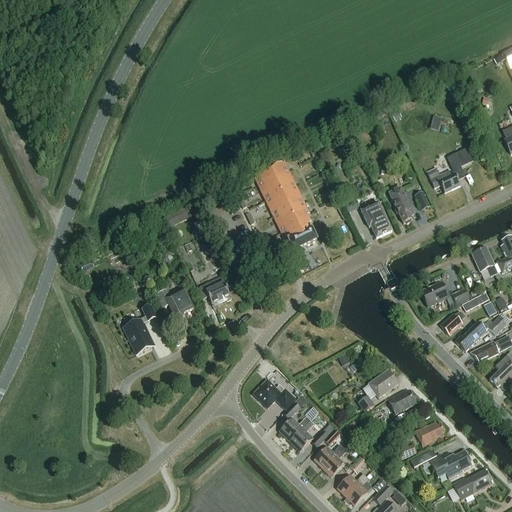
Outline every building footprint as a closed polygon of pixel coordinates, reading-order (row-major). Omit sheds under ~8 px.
[(509,71),(511,69),(511,51),(502,56),(509,71)] [(453,82),(443,85),(446,96),(456,93),(453,82)] [(492,102),(483,99),(482,106),(490,108),(492,102)] [(391,117),(394,123),(400,120),(397,114),(391,117)] [(433,118),(429,131),(437,133),(441,120),(433,118)] [(505,141),(503,142),(510,157),(511,155),(511,129),(502,134),(505,141)] [(448,160),(457,169),(470,163),(465,152),(448,160)] [(309,216),(283,164),(253,179),(285,244),(287,243),(293,255),(316,244),(310,232),(308,227),(310,226),(306,217),(309,216)] [(436,172),(436,171),(426,175),(434,191),(440,188),(444,196),(460,188),(453,175),(452,176),(450,173),(439,179),(436,172)] [(410,220),(413,218),(400,191),(388,196),(395,211),(394,213),(396,216),(398,217),(402,226),(404,226),(406,227),(410,225),(410,223),(411,222),(410,220)] [(413,197),(422,213),(429,210),(421,193),(413,197)] [(355,201),(344,206),(348,216),(359,210),(355,201)] [(391,234),(378,205),(360,213),(368,231),(370,230),(376,241),(391,234)] [(163,216),(167,228),(184,223),(180,211),(163,216)] [(511,273),(511,272),(511,243),(510,239),(501,244),(503,248),(500,249),(505,260),(496,264),(501,276),(511,271),(511,273)] [(486,251),(476,255),(471,257),(479,275),(486,272),(490,280),(497,276),(493,268),(486,251)] [(239,267),(241,271),(252,266),(250,262),(239,267)] [(262,264),(263,267),(266,273),(270,272),(266,265),(265,262),(262,264)] [(221,280),(208,286),(197,291),(203,302),(207,300),(211,307),(229,298),(221,280)] [(448,300),(441,285),(420,295),(427,310),(448,300)] [(465,291),(450,297),(455,308),(469,302),(465,291)] [(169,300),(166,292),(155,297),(162,311),(168,308),(176,324),(184,320),(182,317),(193,311),(184,293),(169,300)] [(464,314),(477,308),(488,302),(485,295),(461,307),(464,314)] [(502,301),(494,304),(499,314),(506,310),(502,301)] [(150,308),(141,312),(147,325),(156,320),(150,309),(150,308)] [(458,324),(463,320),(458,315),(454,319),(452,318),(440,329),(449,338),(461,327),(458,324)] [(477,326),(469,334),(463,340),(461,338),(455,345),(464,355),(477,343),(485,334),(484,333),(487,331),(495,338),(506,327),(499,319),(491,326),(488,323),(484,327),(484,326),(480,329),(477,326)] [(143,327),(127,334),(131,342),(129,344),(136,358),(151,351),(149,347),(152,345),(143,327)] [(504,352),(511,348),(511,347),(507,338),(493,346),(493,345),(470,356),(479,365),(498,356),(498,355),(504,352)] [(337,360),(341,367),(349,363),(345,356),(337,360)] [(489,383),(497,391),(499,388),(504,393),(511,385),(511,384),(510,383),(511,381),(511,364),(506,358),(495,370),(499,374),(489,383)] [(378,402),(398,387),(388,373),(368,387),(378,402)] [(275,391),(267,383),(253,397),(267,411),(275,402),(285,412),(295,402),(285,392),(284,393),(279,387),(275,391)] [(406,395),(404,393),(386,401),(394,417),(416,407),(409,393),(406,395)] [(367,398),(356,405),(363,415),(373,408),(367,398)] [(301,399),(294,406),(283,418),(288,423),(306,404),(301,399)] [(382,418),(370,425),(374,435),(387,428),(382,418)] [(279,435),(289,445),(310,424),(306,420),(298,427),(292,421),(279,435)] [(310,424),(289,445),(299,455),(312,441),(306,435),(314,428),(310,424)] [(437,428),(435,425),(415,434),(422,449),(444,438),(442,435),(444,434),(440,426),(437,428)] [(334,433),(323,444),(328,449),(339,438),(334,433)] [(321,434),(310,445),(315,451),(327,439),(321,434)] [(359,460),(362,457),(349,445),(343,450),(356,463),(359,460)] [(400,462),(415,456),(411,447),(396,453),(400,462)] [(313,463),(322,472),(343,451),(339,448),(332,455),(327,450),(313,463)] [(343,451),(322,472),(331,480),(344,467),(339,461),(346,454),(343,451)] [(435,459),(432,453),(410,464),(413,470),(427,463),(437,481),(445,477),(448,482),(462,475),(462,473),(472,468),(464,454),(454,459),(453,456),(442,462),(439,457),(435,459)] [(359,460),(356,463),(349,470),(356,477),(366,467),(359,460)] [(461,503),(472,497),(492,486),(485,472),(465,483),(464,482),(453,488),(461,503)] [(345,500),(366,480),(362,476),(355,484),(350,478),(336,492),(345,500)] [(366,480),(345,500),(354,509),(367,495),(362,490),(369,483),(366,480)] [(372,490),(377,495),(385,486),(380,481),(372,490)] [(385,488),(372,501),(379,508),(392,495),(385,488)] [(396,495),(392,500),(403,507),(406,501),(396,495)]
